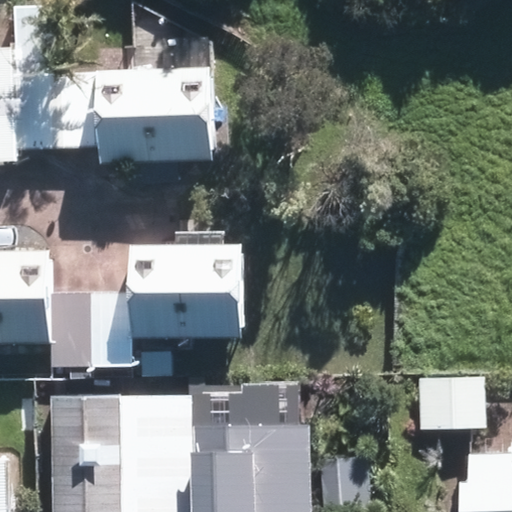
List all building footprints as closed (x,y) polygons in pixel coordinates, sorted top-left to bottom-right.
[(0,44),(0,157),(18,157),(17,147),(100,144),(100,160),(217,156),(214,65),(57,69),(54,4),(10,5),(11,45),(0,44)] [(0,340),(48,340),(49,363),(133,362),(133,334),(252,330),(250,240),(130,242),(130,289),(53,291),(51,248),(0,249),(0,340)] [(173,348),(138,349),(139,374),(174,373),(173,348)] [(486,373),(418,375),(419,428),(487,427),(486,373)] [(199,413),(199,387),(53,387),(53,511),(324,511),(324,413),(199,413)] [(511,511),(511,444),(466,445),(466,511),(511,511)] [(0,511),(11,511),(10,448),(0,448),(0,511)]
